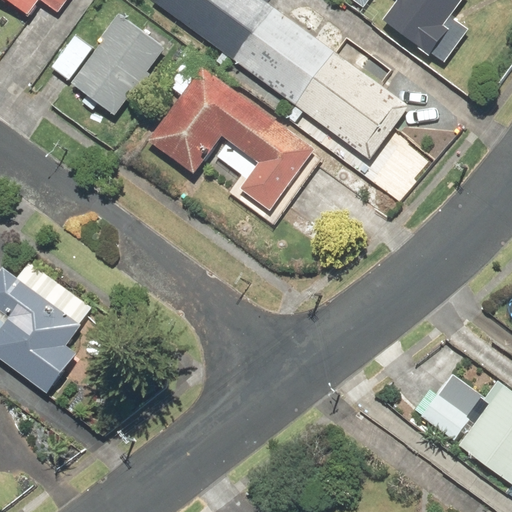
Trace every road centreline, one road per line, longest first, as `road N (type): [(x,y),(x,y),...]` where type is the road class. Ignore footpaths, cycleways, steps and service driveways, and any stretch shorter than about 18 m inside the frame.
road 1 (residential): [(300,368),(0,148)]
road 2 (residential): [(511,186),(453,247),(300,368)]
road 3 (unknown): [(300,368),(498,511)]
road 4 (residential): [(300,368),(110,511)]
